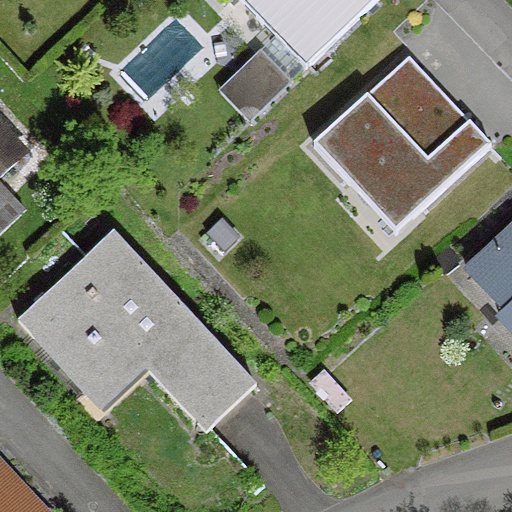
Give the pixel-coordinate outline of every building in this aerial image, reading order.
[(233,0),(302,72),(376,1),(374,0),(233,0)] [(363,99),(309,149),(392,238),(487,148),(466,126),(424,164),(363,99)] [(0,176),(21,157),(0,134),(0,176)] [(511,317),(511,232),(511,234),(465,276),(508,321),(511,317)] [(208,429),(250,390),(109,237),(15,325),(83,398),(129,355),(202,435),(208,429)] [(0,511),(32,511),(13,491),(1,503),(0,501),(0,511)]
